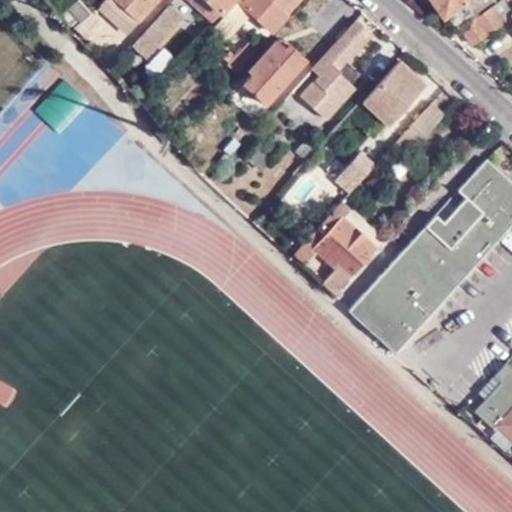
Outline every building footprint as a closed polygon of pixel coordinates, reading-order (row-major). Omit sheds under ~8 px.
[(137,20),(114,0),(105,0),(99,7),(126,32),(137,20)] [(154,0),(114,0),(137,20),(154,0)] [(187,0),(210,20),(227,0),(187,0)] [(237,0),(213,28),(226,40),(238,27),(249,14),(270,33),(286,15),(280,12),(290,0),(237,0)] [(300,0),(290,0),(280,12),(286,15),(300,0)] [(444,13),(456,32),(460,30),(476,18),(465,2),(467,0),(429,0),(440,16),(444,13)] [(68,12),(79,26),(90,15),(79,2),(68,12)] [(168,4),(130,46),(145,60),(180,21),(180,14),(168,4)] [(501,25),(490,8),(476,18),(460,30),(471,45),(501,25)] [(84,40),(102,22),(93,13),(90,15),(79,26),(75,30),(84,40)] [(372,35),(355,21),(312,70),(317,76),(299,96),(326,120),(353,89),(349,86),(338,76),(348,65),(346,63),(372,35)] [(238,27),(226,40),(237,50),(250,37),(238,27)] [(244,66),(261,48),(250,37),(237,50),(232,56),(244,66)] [(266,106),(307,60),(291,46),(285,51),(275,41),(246,72),(250,76),(242,83),(266,106)] [(222,68),(233,78),(244,66),(232,56),(222,68)] [(425,85),(400,62),(362,102),(388,127),(425,85)] [(358,76),(348,65),(338,76),(349,86),(358,76)] [(443,114),(429,102),(391,145),(404,157),(443,114)] [(232,159),(253,136),(240,126),(218,149),(221,151),(232,159)] [(212,162),(222,170),(232,159),(221,151),(212,162)] [(333,181),(347,195),(373,165),(360,153),(333,181)] [(437,227),(429,220),(348,310),(396,352),(511,222),(511,181),(486,158),(457,189),(465,196),(437,227)] [(341,201),(293,255),(304,266),(318,251),(336,267),(322,282),(335,294),(374,250),(342,221),(352,212),(341,201)] [(382,241),(352,212),(342,221),(374,250),(382,241)] [(511,366),(505,360),(493,375),(500,382),(505,386),(493,398),(490,393),(473,411),(495,432),(499,426),(511,437),(511,366)] [(505,386),(500,382),(490,393),(493,398),(505,386)]
